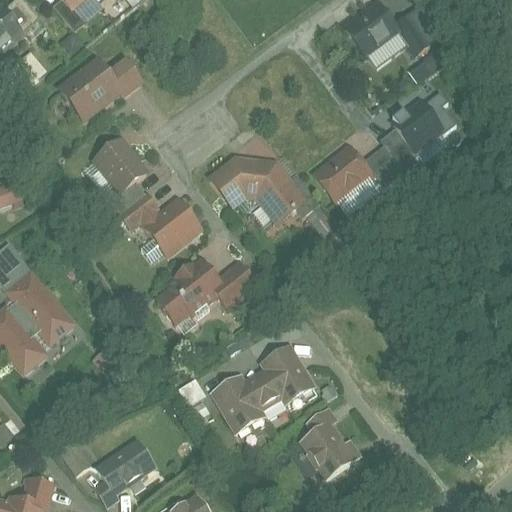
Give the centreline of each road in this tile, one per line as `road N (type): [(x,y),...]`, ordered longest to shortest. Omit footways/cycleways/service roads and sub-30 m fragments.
road 1 (residential): [(157,143),(347,0)]
road 2 (residential): [(298,312),(379,419),(414,448)]
